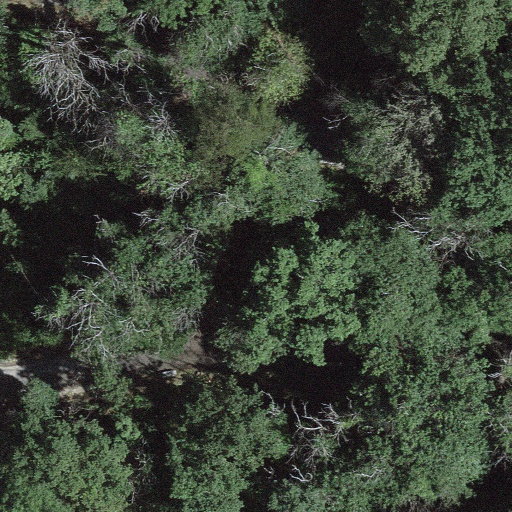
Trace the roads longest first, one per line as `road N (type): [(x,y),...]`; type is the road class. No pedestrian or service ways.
road 1 (unclassified): [(0,374),(413,343),(511,328)]
road 2 (unclassified): [(511,168),(447,164),(302,134),(256,112),(157,34),(76,0)]
